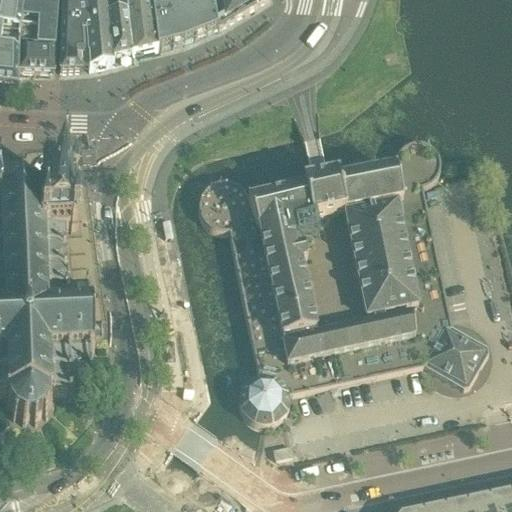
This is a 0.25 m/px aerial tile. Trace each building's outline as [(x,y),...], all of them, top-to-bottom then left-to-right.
[(26,0),(0,0),(0,89),(18,90),(19,76),(21,37),(26,0)] [(57,0),(26,0),(21,37),(19,76),(53,77),(54,50),(57,0)] [(61,30),(59,77),(88,75),(83,0),(62,0),(61,30)] [(83,0),(88,75),(112,69),(103,0),(83,0)] [(134,62),(122,0),(103,0),(112,69),(134,64),(134,62)] [(156,55),(149,0),(122,0),(134,62),(135,60),(156,55)] [(217,34),(221,32),(212,0),(149,0),(156,55),(183,48),(217,34)] [(270,0),(212,0),(221,32),(271,1),(270,0)] [(468,393),(488,360),(486,353),(451,333),(423,202),(422,196),(428,194),(434,190),(438,185),(441,180),(443,174),(443,170),(442,165),(441,161),(437,155),(432,149),(425,146),(418,145),(412,145),(404,148),(398,153),(394,159),(392,164),(391,170),(392,176),(337,187),(336,183),(326,186),(320,187),(311,189),(304,190),(304,192),(248,206),(247,201),(245,198),(241,194),(237,191),(233,189),(230,188),(225,187),(221,187),(218,188),(214,189),(210,191),(207,193),(204,196),(202,199),(200,202),(199,206),(198,210),(198,214),(199,217),(200,221),(201,224),(203,228),(207,231),(211,234),(214,236),(218,237),(223,238),(228,237),(258,382),(254,383),(249,386),(245,390),(242,394),(239,400),(238,404),(238,409),(239,414),(241,418),(244,422),(247,426),(251,429),(256,431),(261,432),(267,432),(272,431),(277,429),(281,425),(284,421),(287,417),(289,412),(289,407),(289,401),(294,400),(424,372),(463,395),(468,393)] [(92,357),(91,327),(90,318),(92,318),(92,313),(88,313),(87,296),(90,295),(90,292),(87,292),(87,289),(83,289),(84,292),(66,293),(65,276),(70,276),(70,273),(69,273),(69,256),(69,252),(64,252),(64,234),(69,234),(70,236),(76,236),(76,234),(79,234),(78,227),(76,227),(75,204),(77,204),(77,196),(75,197),(75,194),(68,195),(68,197),(44,198),(44,196),(37,196),(37,198),(4,200),(1,200),(0,198),(0,401),(9,401),(9,411),(15,420),(24,424),(34,424),(43,419),(47,410),(47,400),(70,399),(69,378),(91,377),(90,357),(92,357)] [(291,452),(273,455),(275,465),(292,461),(293,461),(291,452)] [(511,511),(511,497),(442,511),(511,511)]
